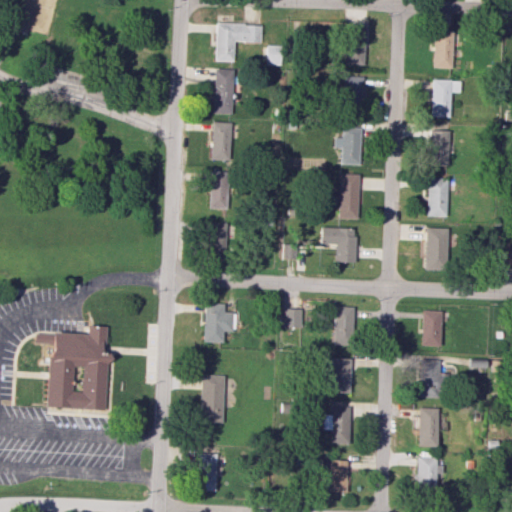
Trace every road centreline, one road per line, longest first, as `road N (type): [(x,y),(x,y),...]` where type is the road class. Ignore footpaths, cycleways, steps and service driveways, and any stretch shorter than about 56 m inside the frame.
road 1 (residential): [(179,0),(154,511)]
road 2 (residential): [(397,0),(378,511)]
road 3 (residential): [(511,290),(166,280)]
road 4 (residential): [(511,9),(273,0)]
